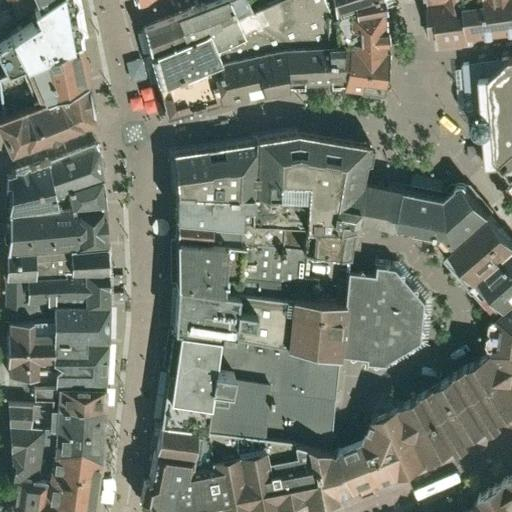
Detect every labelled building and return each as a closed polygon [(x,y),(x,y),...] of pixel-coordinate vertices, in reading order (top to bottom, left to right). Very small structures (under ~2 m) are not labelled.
[(82,40),(74,0),(37,0),(28,6),(21,10),(27,20),(0,38),(0,70),(1,72),(82,40)] [(240,0),(213,0),(139,30),(147,49),(211,24),(222,61),(258,50),(244,9),(240,0)] [(266,0),(244,9),(258,50),(285,43),(347,43),(346,14),(338,15),(333,0),(266,0)] [(346,14),(384,11),(381,0),(333,0),(338,15),(346,14)] [(511,0),(426,0),(432,33),(440,31),(441,39),(472,34),(471,29),(511,22),(511,0)] [(347,43),(343,84),(383,88),(386,47),(384,11),(346,14),(347,43)] [(211,24),(147,49),(154,80),(213,63),(222,61),(211,24)] [(89,79),(82,40),(1,72),(0,72),(0,86),(3,114),(89,79)] [(267,90),(291,85),(285,43),(258,50),(267,90)] [(291,85),(343,84),(347,43),(285,43),(291,85)] [(222,102),(267,90),(258,50),(222,61),(213,63),(222,102)] [(511,56),(511,57),(469,58),(470,111),(478,111),(477,112),(475,115),(474,118),(475,122),(477,125),(480,126),(482,127),(486,127),(487,162),(501,161),(511,175),(511,176),(508,180),(511,184),(511,56)] [(222,102),(213,63),(154,80),(160,114),(163,118),(222,102)] [(94,113),(89,79),(3,114),(0,115),(0,126),(10,147),(94,113)] [(353,184),(360,147),(286,134),(166,152),(167,193),(236,196),(294,200),(291,248),(343,254),(347,224),(353,184)] [(97,144),(8,175),(9,215),(60,207),(58,189),(101,175),(97,144)] [(105,202),(101,175),(58,189),(60,207),(105,202)] [(395,231),(401,191),(371,187),(353,184),(347,224),(363,226),(395,231)] [(445,255),(486,222),(453,189),(441,202),(401,191),(395,231),(428,236),(445,255)] [(236,196),(167,193),(168,220),(234,223),(236,196)] [(294,200),(236,196),(234,223),(233,245),(291,248),(294,200)] [(106,245),(105,202),(60,207),(9,215),(7,254),(106,245)] [(234,223),(168,220),(167,239),(233,245),(234,223)] [(470,287),(511,254),(486,222),(445,255),(470,287)] [(233,245),(167,239),(168,283),(339,303),(342,275),(343,254),(291,248),(233,245)] [(108,272),(106,245),(7,254),(7,279),(32,279),(64,277),(64,272),(108,272)] [(494,318),(511,304),(511,254),(470,287),(494,318)] [(358,277),(342,275),(339,303),(334,354),(351,356),(360,357),(359,364),(377,366),(416,344),(420,303),(393,273),(371,270),(370,278),(358,277)] [(107,306),(108,272),(64,272),(64,277),(32,279),(31,304),(51,305),(107,306)] [(168,283),(164,333),(334,354),(339,303),(168,283)] [(511,304),(494,318),(490,353),(511,390),(511,304)] [(104,350),(107,306),(51,305),(52,316),(51,349),(104,350)] [(9,374),(51,375),(51,349),(52,316),(9,316),(9,332),(6,332),(5,361),(9,361),(9,374)] [(323,438),(334,354),(164,333),(154,417),(183,420),(262,430),(323,438)] [(101,384),(104,350),(51,349),(51,375),(50,380),(101,384)] [(485,427),(511,410),(511,390),(490,353),(455,375),(485,427)] [(465,437),(485,427),(455,375),(426,392),(453,443),(465,437)] [(100,405),(101,384),(50,380),(32,379),(31,401),(100,405)] [(426,456),(453,443),(426,392),(401,405),(426,456)] [(99,431),(100,405),(31,401),(8,400),(8,423),(43,426),(99,431)] [(373,481),(426,456),(401,405),(364,422),(371,439),(360,444),(373,481)] [(183,420),(154,417),(148,456),(178,460),(183,420)] [(216,511),(271,500),(262,430),(183,420),(178,460),(177,473),(209,469),(215,503),(216,511)] [(34,510),(43,426),(8,423),(9,478),(13,508),(34,510)] [(88,511),(95,475),(99,431),(43,426),(34,510),(57,511),(88,511)] [(303,501),(351,488),(338,452),(323,438),(262,430),(271,500),(301,495),(303,501)] [(364,484),(373,481),(360,444),(349,448),(338,452),(351,488),(364,484)] [(178,460),(148,456),(143,483),(134,485),(132,499),(146,511),(175,511),(215,503),(209,469),(177,473),(178,460)] [(511,511),(511,473),(475,493),(480,501),(460,511),(511,511)]
